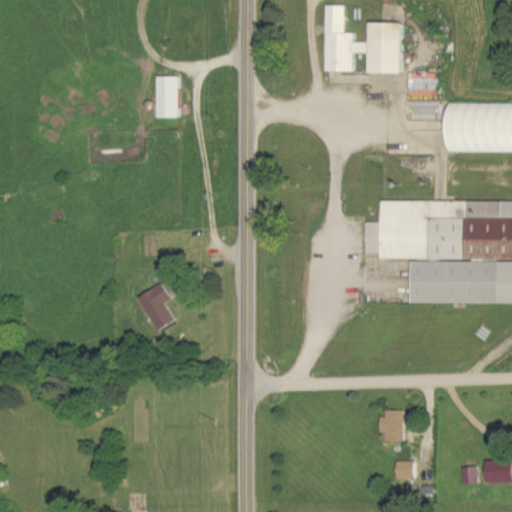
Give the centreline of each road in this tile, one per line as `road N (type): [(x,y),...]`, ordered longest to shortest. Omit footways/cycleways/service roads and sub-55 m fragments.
road 1 (secondary): [(245,511),(243,0)]
road 2 (residential): [(246,382),(511,377)]
